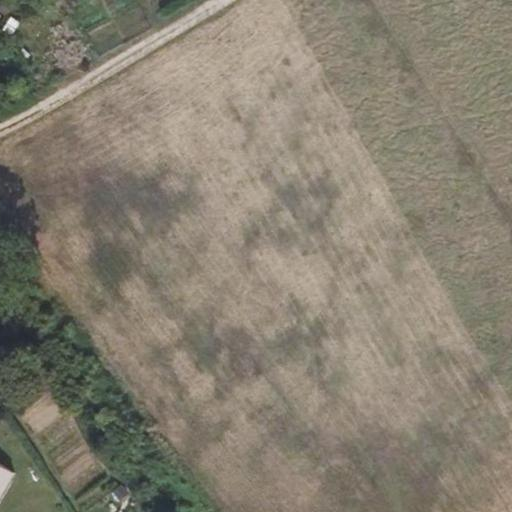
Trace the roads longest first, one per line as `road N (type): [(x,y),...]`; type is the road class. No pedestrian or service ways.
road 1 (track): [(0,282),(151,511)]
road 2 (track): [(0,121),(217,0)]
